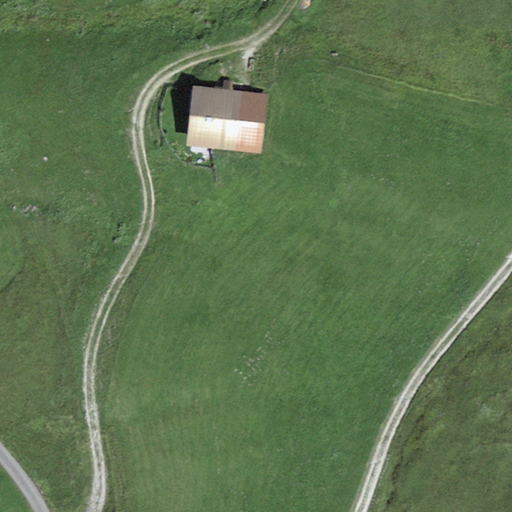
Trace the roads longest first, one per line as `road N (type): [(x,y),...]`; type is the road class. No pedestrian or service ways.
road 1 (track): [(290,0),(256,36),(179,63),(154,83),(138,112),(145,222),(90,352),(95,511)]
road 2 (track): [(511,261),(409,389),(361,511)]
